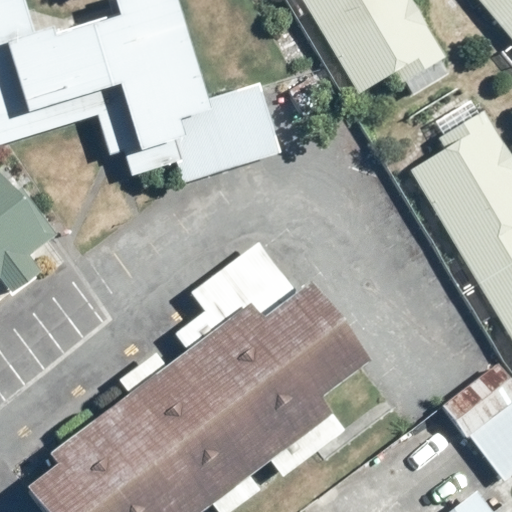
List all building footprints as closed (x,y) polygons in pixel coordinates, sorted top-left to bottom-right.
[(177,81),(150,0),(6,0),(0,2),(0,120),(70,98),(90,161),(98,187),(242,141),(218,68),(177,81)] [(302,0),(359,97),(409,68),(416,80),(446,62),(426,28),(409,0),(302,0)] [(511,0),(480,0),(511,38),(511,0)] [(511,160),(484,114),(428,147),(434,157),(410,171),(511,341),(511,160)] [(0,233),(12,225),(0,208),(0,233)] [(0,488),(17,511),(138,511),(340,363),(262,258),(0,450),(0,488)] [(511,391),(491,365),(440,406),(501,484),(511,475),(511,391)] [(511,511),(511,493),(492,509),(475,487),(463,496),(444,473),(424,489),(441,511),(511,511)]
